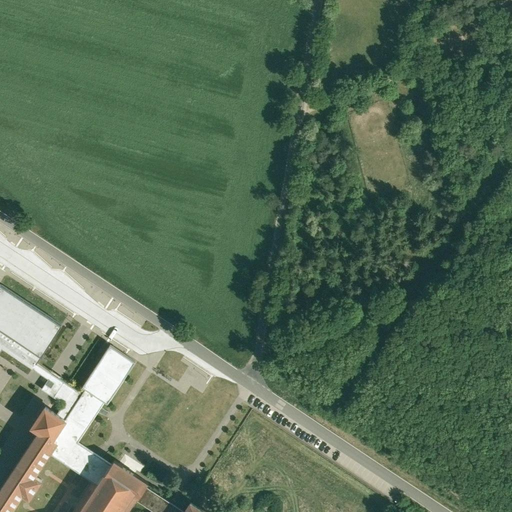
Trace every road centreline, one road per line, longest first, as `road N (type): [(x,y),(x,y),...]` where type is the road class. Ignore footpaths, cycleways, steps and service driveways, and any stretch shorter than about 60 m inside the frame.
road 1 (unclassified): [(247,382),(314,0)]
road 2 (unclassified): [(247,382),(0,214)]
road 3 (unclassified): [(443,511),(247,382)]
